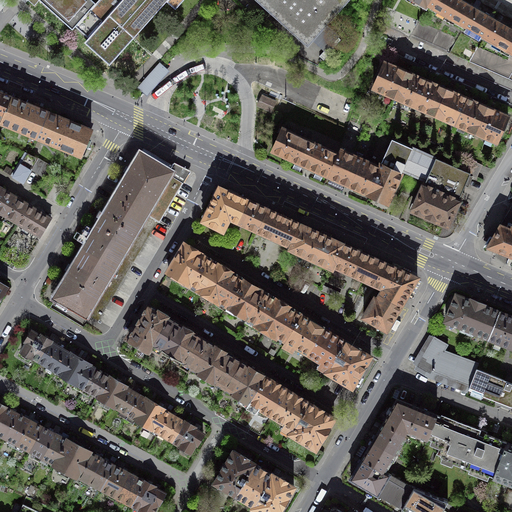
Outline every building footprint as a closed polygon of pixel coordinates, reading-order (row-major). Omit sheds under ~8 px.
[(39,2),(73,33),(77,29),(89,40),(99,29),(104,24),(97,18),(90,12),(96,6),(88,0),(28,0),(35,6),(39,2)] [(170,0),(125,0),(104,24),(99,29),(89,40),(85,45),(110,68),(170,0)] [(125,0),(101,0),(96,6),(90,12),(104,24),(125,0)] [(349,0),(255,0),(307,47),(349,0)] [(409,0),(426,9),(430,0),(409,0)] [(464,28),(475,7),(463,0),(430,0),(426,9),(427,7),(464,28)] [(411,35),(419,21),(387,7),(382,22),(396,28),(411,35)] [(475,7),(464,28),(461,32),(449,53),(450,53),(450,52),(470,60),(478,47),(482,39),(494,18),(491,16),(475,7)] [(511,27),(494,18),(482,39),(510,54),(511,55),(511,27)] [(419,21),(411,35),(429,43),(448,51),(456,37),(419,21)] [(511,55),(510,54),(508,60),(478,47),(470,60),(469,61),(470,62),(471,61),(490,69),(509,77),(508,78),(508,79),(511,72),(511,55)] [(160,62),(137,87),(146,96),(169,70),(160,62)] [(394,97),(406,71),(398,68),(398,67),(395,66),(392,64),(392,65),(385,62),(373,88),(394,97)] [(394,97),(415,106),(426,80),(419,77),(420,77),(417,75),(414,74),(413,74),(406,71),(394,97)] [(432,83),(426,80),(415,106),(435,115),(446,89),(439,85),(436,84),(433,82),(432,83)] [(455,124),(467,98),(460,95),(460,94),(457,93),(454,92),(446,89),(435,115),(455,124)] [(0,92),(0,124),(1,121),(11,97),(0,92)] [(271,111),(276,102),(275,101),(263,96),(262,95),(260,100),(258,105),(259,105),(271,110),(271,111)] [(38,136),(48,112),(32,106),(31,106),(28,105),(25,104),(25,103),(11,97),(1,121),(38,136)] [(476,133),(487,107),(479,103),(480,103),(476,101),(473,100),(473,101),(467,98),(455,124),(476,133)] [(495,110),(487,107),(476,133),(497,142),(508,116),(501,113),(501,112),(498,111),(495,110)] [(65,120),(48,112),(38,136),(46,139),(46,140),(71,151),(71,154),(79,157),(81,155),(85,146),(88,147),(91,140),(88,139),(91,130),(76,124),(72,122),(71,123),(68,121),(65,120)] [(310,167),(320,145),(301,137),(282,128),(281,132),(272,150),(291,159),(306,166),(310,167)] [(426,181),(436,158),(413,148),(392,139),(381,163),(393,169),(402,173),(402,172),(402,170),(422,179),(426,181)] [(320,145),(310,167),(314,169),(328,176),(341,149),(340,149),(338,153),(320,145)] [(350,185),(362,159),(341,149),(328,176),(346,184),(350,185)] [(23,183),(31,170),(38,158),(27,153),(13,177),(18,180),(23,183)] [(51,165),(38,158),(31,170),(38,174),(43,178),(51,165)] [(167,175),(139,158),(139,159),(136,164),(137,164),(138,165),(136,169),(131,166),(133,168),(131,173),(117,196),(116,196),(144,213),(167,175)] [(436,158),(426,181),(425,182),(419,196),(413,211),(447,226),(460,197),(465,186),(466,186),(471,175),(476,177),(481,164),(468,159),(463,170),(436,158)] [(353,187),(370,195),(382,168),(379,167),(362,159),(350,185),(353,187)] [(188,175),(190,170),(174,162),(171,167),(167,175),(182,184),(188,175)] [(379,167),(382,168),(370,195),(388,203),(400,177),(402,173),(393,169),(381,163),(379,167)] [(144,213),(157,221),(159,222),(160,221),(175,196),(177,193),(182,184),(167,175),(144,213)] [(231,218),(238,221),(248,199),(234,193),(219,186),(202,220),(223,230),(229,219),(231,218)] [(0,213),(4,215),(15,196),(9,192),(3,188),(0,192),(0,213)] [(17,223),(28,204),(22,200),(15,196),(4,215),(17,223)] [(144,213),(116,196),(116,197),(104,217),(92,237),(133,262),(157,221),(144,213)] [(258,204),(248,199),(238,221),(257,230),(267,208),(258,204)] [(33,206),(28,204),(17,223),(39,237),(45,227),(51,217),(33,206)] [(511,204),(487,246),(491,248),(505,253),(511,256),(511,204)] [(285,216),(267,208),(257,230),(291,246),(291,247),(291,248),(302,224),(285,216)] [(302,224),(291,248),(286,259),(308,269),(312,261),(299,255),(301,252),(331,266),(342,243),(322,234),(302,225),(302,224)] [(133,262),(92,237),(91,238),(92,238),(74,266),(57,295),(57,296),(85,312),(98,320),(133,262)] [(333,264),(367,280),(377,258),(360,250),(343,242),(342,243),(331,266),(332,266),(333,264)] [(189,283),(205,256),(200,253),(201,253),(192,248),(184,243),(168,271),(189,283)] [(208,295),(225,268),(218,264),(212,260),(205,256),(189,283),(189,284),(190,283),(199,288),(198,289),(208,295)] [(387,263),(377,258),(367,280),(386,288),(396,267),(387,263)] [(379,293),(401,305),(417,277),(407,272),(396,267),(386,288),(388,290),(385,296),(379,292),(379,293)] [(228,306),(244,280),(238,276),(231,272),(225,268),(208,295),(218,301),(219,300),(228,306)] [(336,280),(328,276),(326,280),(343,288),(345,284),(336,280)] [(253,285),(244,280),(228,306),(247,317),(263,291),(253,285)] [(332,290),(323,286),(322,290),(338,298),(340,294),(332,290)] [(269,295),(263,291),(247,317),(257,323),(256,324),(266,330),(283,302),(276,298),(276,299),(269,295)] [(394,317),(401,305),(379,293),(376,298),(375,297),(363,316),(386,329),(394,317)] [(456,294),(445,320),(488,337),(488,338),(489,338),(499,311),(485,306),(486,305),(478,302),(471,299),(471,300),(456,294)] [(287,305),(283,302),(266,330),(276,336),(277,335),(286,341),(302,314),(294,310),(287,305)] [(148,305),(128,338),(148,350),(168,317),(158,311),(148,305)] [(511,347),(511,315),(499,311),(489,338),(511,347)] [(324,327),(316,323),(309,319),(302,314),(286,341),(308,354),(324,327)] [(171,355),(187,329),(178,323),(168,317),(169,317),(168,317),(148,350),(149,351),(150,348),(159,353),(161,349),(171,355)] [(324,327),(308,354),(329,366),(326,372),(327,372),(346,340),(345,340),(334,334),(324,328),(324,327)] [(197,335),(187,329),(171,355),(181,361),(179,365),(188,370),(191,366),(206,340),(197,335)] [(39,360),(51,340),(46,337),(41,335),(40,336),(32,331),(26,341),(27,342),(21,351),(32,357),(39,360)] [(416,366),(430,374),(432,371),(451,378),(470,385),(476,369),(479,363),(445,350),(448,344),(434,336),(416,366)] [(51,341),(51,340),(39,360),(54,369),(65,350),(58,346),(50,342),(51,341)] [(213,344),(206,340),(191,366),(197,370),(197,371),(208,377),(209,375),(215,379),(213,381),(215,382),(215,381),(225,387),(240,361),(227,353),(227,352),(220,348),(213,344)] [(346,340),(327,372),(352,387),(358,377),(365,366),(371,356),(360,349),(353,345),(346,340)] [(70,354),(65,350),(54,369),(61,374),(68,379),(81,358),(76,355),(71,353),(70,354)] [(85,361),(81,358),(68,379),(76,384),(76,383),(84,387),(95,368),(89,365),(90,364),(85,361)] [(253,369),(240,361),(225,387),(232,391),(231,392),(240,397),(237,401),(247,407),(265,376),(253,369)] [(102,373),(95,368),(84,387),(81,392),(88,396),(91,392),(98,396),(98,397),(111,376),(110,376),(109,377),(102,373)] [(511,405),(511,383),(476,369),(470,385),(470,386),(469,389),(472,390),(473,387),(484,392),(483,394),(498,400),(511,405)] [(118,381),(111,376),(98,397),(101,398),(98,403),(108,409),(111,404),(113,406),(125,385),(118,381)] [(259,407),(272,415),(287,389),(280,385),(280,384),(276,382),(273,380),(272,380),(265,376),(247,407),(256,412),(259,407)] [(126,385),(125,385),(113,406),(114,406),(128,414),(140,395),(133,391),(125,387),(126,385)] [(290,433),(309,402),(302,398),(298,395),(294,393),(287,389),(272,415),(284,423),(281,428),(290,433)] [(145,398),(140,395),(128,414),(126,419),(133,423),(136,418),(136,419),(143,424),(156,403),(151,400),(146,397),(145,398)] [(397,399),(383,422),(405,435),(406,434),(403,433),(405,429),(408,431),(418,407),(407,403),(397,399)] [(315,406),(309,402),(290,433),(316,449),(322,439),(329,428),(328,427),(334,417),(323,411),(323,410),(319,408),(315,405),(315,406)] [(160,406),(156,403),(143,424),(151,428),(153,429),(151,432),(157,435),(159,432),(170,413),(164,410),(165,409),(160,406)] [(0,434),(5,437),(17,414),(12,410),(6,407),(0,417),(0,434)] [(427,411),(418,407),(408,431),(428,438),(437,415),(436,414),(427,411)] [(177,417),(170,413),(159,432),(174,441),(186,421),(185,421),(184,422),(177,417)] [(24,417),(17,414),(5,437),(17,444),(30,420),(24,417)] [(440,456),(493,477),(493,476),(493,477),(507,442),(506,442),(506,441),(485,433),(484,436),(481,435),(479,434),(481,429),(461,422),(460,424),(437,415),(428,438),(428,439),(428,438),(442,444),(436,453),(441,455),(440,456)] [(36,423),(30,420),(17,444),(30,450),(42,427),(36,423)] [(186,421),(174,441),(180,445),(180,446),(190,452),(196,443),(197,444),(203,433),(194,428),(195,427),(190,424),(186,421)] [(394,453),(405,435),(383,422),(378,431),(373,440),(394,453)] [(48,430),(42,427),(30,450),(42,457),(54,433),(48,430)] [(60,436),(54,433),(42,457),(54,463),(53,464),(54,464),(68,439),(67,438),(66,440),(60,436)] [(54,464),(76,476),(90,451),(79,445),(68,439),(54,464)] [(384,470),(394,453),(373,440),(367,449),(362,458),(384,471),(384,470)] [(511,443),(507,442),(493,477),(493,476),(493,477),(511,484),(511,443)] [(236,494),(255,462),(244,456),(233,449),(214,481),(236,494)] [(89,482),(101,458),(96,455),(90,452),(90,451),(76,476),(77,475),(89,482)] [(108,462),(101,458),(89,482),(101,488),(114,465),(108,462)] [(384,471),(362,458),(356,468),(350,478),(377,493),(388,473),(384,470),(384,471)] [(255,462),(236,494),(253,504),(252,506),(253,507),(273,473),(272,472),(271,474),(263,469),(254,464),(255,462)] [(121,469),(114,465),(101,488),(117,496),(129,473),(121,469)] [(137,477),(129,473),(117,496),(132,505),(145,480),(144,481),(137,477)] [(283,479),(273,473),(253,507),(261,511),(278,511),(281,507),(287,497),(294,485),(283,479)] [(413,487),(388,473),(377,493),(389,500),(402,507),(413,487)] [(150,483),(145,480),(132,505),(140,509),(140,510),(143,511),(152,511),(158,502),(159,503),(165,492),(154,486),(155,485),(150,483)] [(413,487),(402,507),(403,508),(410,511),(441,511),(443,509),(448,500),(413,487)]
